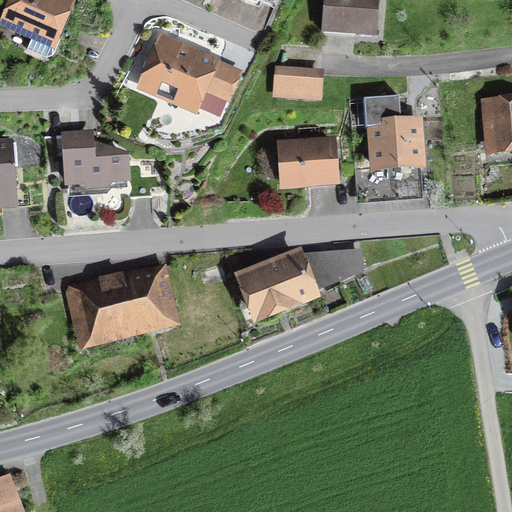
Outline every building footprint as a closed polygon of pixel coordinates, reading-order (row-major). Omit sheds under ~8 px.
[(75,4),(65,0),(10,0),(0,24),(57,48),(75,4)] [(325,0),(324,32),(377,35),(379,0),(325,0)] [(260,77),(180,41),(156,95),(213,121),(225,96),(247,106),(260,77)] [(326,71),(277,69),(275,99),(324,101),(326,71)] [(487,162),(511,159),(511,101),(482,104),(487,162)] [(420,110),(366,113),(369,166),(423,162),(420,110)] [(110,136),(80,137),(83,190),(147,187),(145,162),(112,147),(110,136)] [(339,137),(282,140),(285,187),(342,184),(339,137)] [(18,138),(0,139),(0,204),(23,203),(18,138)] [(425,191),(423,162),(369,166),(356,166),(357,195),(425,191)] [(303,248),(233,279),(248,326),(324,297),(303,248)] [(185,327),(169,263),(67,287),(82,352),(185,327)] [(0,511),(38,511),(26,482),(0,491),(0,511)]
